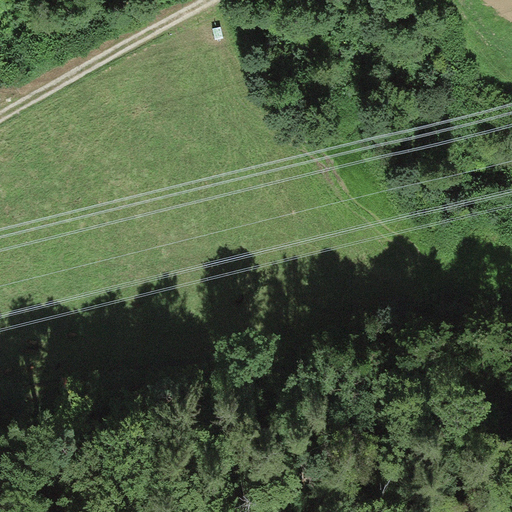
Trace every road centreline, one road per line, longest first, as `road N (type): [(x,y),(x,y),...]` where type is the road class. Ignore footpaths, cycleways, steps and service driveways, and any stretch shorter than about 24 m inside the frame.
road 1 (track): [(0,392),(245,359),(511,403)]
road 2 (track): [(208,0),(0,115)]
